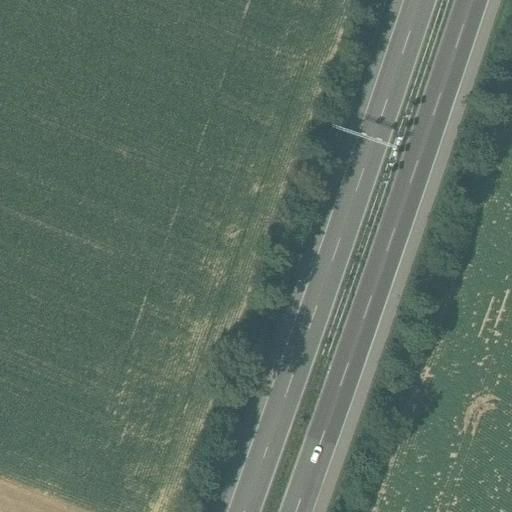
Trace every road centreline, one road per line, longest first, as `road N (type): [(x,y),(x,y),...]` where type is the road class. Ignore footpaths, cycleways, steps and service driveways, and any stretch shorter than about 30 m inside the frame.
road 1 (motorway): [(292,511),(472,0)]
road 2 (motorway): [(415,0),(243,511)]
